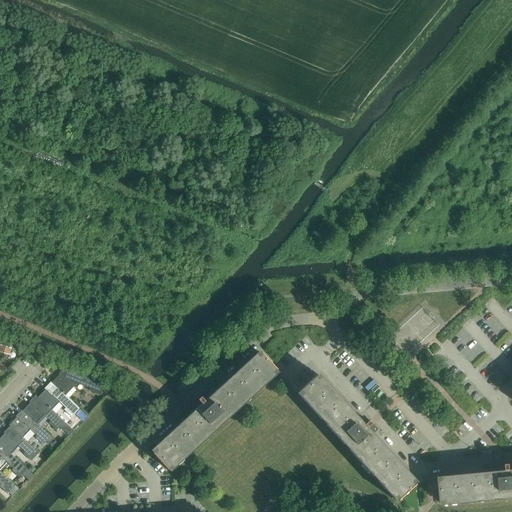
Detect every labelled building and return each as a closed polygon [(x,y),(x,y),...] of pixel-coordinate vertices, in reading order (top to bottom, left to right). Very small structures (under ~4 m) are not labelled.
[(0,352),(9,355),(11,349),(0,345),(0,352)] [(153,453),(168,469),(275,371),(260,354),(211,400),(203,407),(153,453)] [(65,396),(77,384),(92,390),(91,392),(99,395),(103,385),(67,370),(60,377),(59,376),(51,383),(65,396)] [(316,377),(299,392),(398,499),(414,484),(369,435),(362,427),(316,377)] [(51,411),(51,410),(59,402),(67,410),(65,411),(71,417),(79,409),(65,396),(51,383),(51,384),(52,385),(46,391),(45,390),(37,398),(51,411)] [(108,386),(103,391),(108,395),(113,390),(108,386)] [(201,397),(200,397),(197,400),(203,407),(211,400),(205,393),(201,397)] [(37,425),(38,425),(45,417),(51,423),(50,425),(56,431),(64,422),(51,410),(51,411),(37,398),(31,404),(30,403),(22,411),(37,425)] [(22,438),(23,438),(30,430),(37,437),(36,439),(42,445),(46,442),(48,444),(53,439),(50,436),(38,425),(37,425),(22,411),(22,412),(23,413),(17,419),(16,418),(9,425),(22,438)] [(362,427),(369,435),(375,429),(371,424),(372,424),(368,421),(362,427)] [(0,444),(10,455),(11,454),(18,446),(26,453),(24,455),(31,461),(38,453),(23,438),(22,438),(9,425),(8,426),(11,429),(5,435),(4,434),(0,437),(0,444)] [(55,441),(50,445),(55,450),(59,445),(55,441)] [(0,466),(5,461),(12,469),(11,470),(19,477),(21,475),(26,470),(11,454),(10,455),(0,444),(0,466)] [(26,470),(21,475),(27,480),(32,475),(26,470)] [(0,484),(2,486),(1,488),(7,494),(8,492),(12,496),(18,489),(15,485),(14,486),(0,471),(0,484)] [(441,481),(443,503),(511,496),(511,473),(508,474),(441,481)]
